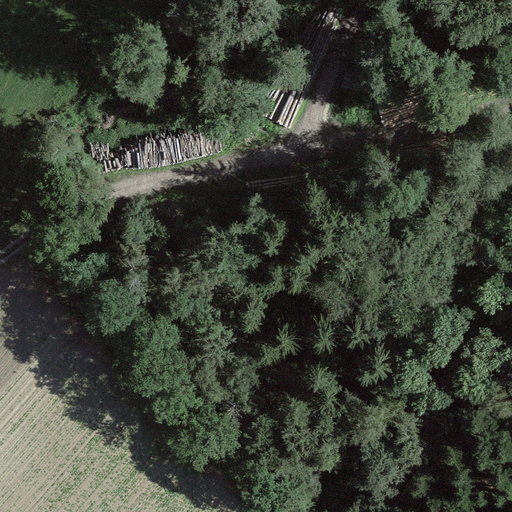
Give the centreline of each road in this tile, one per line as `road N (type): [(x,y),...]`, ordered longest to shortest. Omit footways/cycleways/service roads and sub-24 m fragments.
road 1 (track): [(381,0),(302,140),(105,192)]
road 2 (track): [(105,192),(0,258)]
